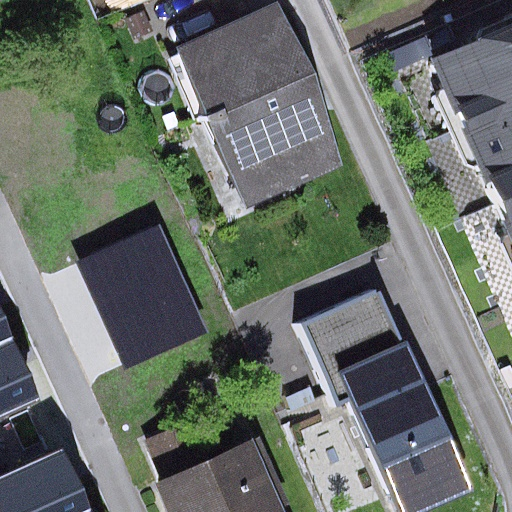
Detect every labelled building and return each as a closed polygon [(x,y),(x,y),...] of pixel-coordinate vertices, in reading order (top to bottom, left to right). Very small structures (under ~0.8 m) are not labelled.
[(252,21),(175,56),(246,209),(322,174),(252,21)] [(511,27),(432,64),(511,241),(511,27)] [(160,228),(78,264),(125,369),(207,333),(160,228)] [(376,287),(304,320),(392,511),(432,511),(472,494),(376,287)] [(0,341),(0,413),(27,401),(0,341)] [(77,511),(50,453),(0,475),(0,511),(77,511)] [(258,511),(235,456),(156,489),(165,511),(258,511)]
